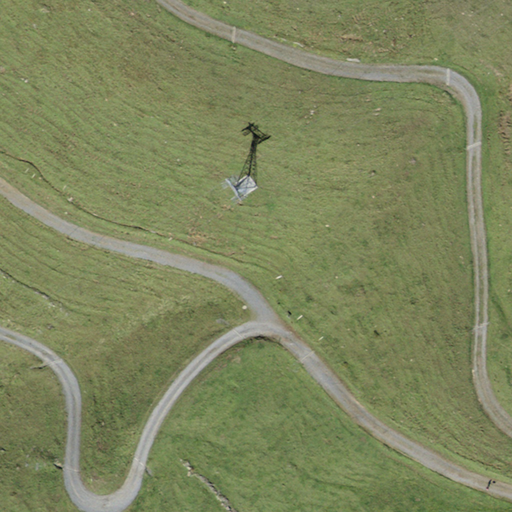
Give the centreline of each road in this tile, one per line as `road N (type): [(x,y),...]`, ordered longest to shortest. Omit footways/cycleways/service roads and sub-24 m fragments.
road 1 (track): [(164,0),(221,30),(333,68),(441,74),(461,86),(474,114),(480,373),(487,399),(511,427)]
road 2 (track): [(511,492),(464,478),(386,434),(267,328),(228,278),(88,238),(0,186)]
road 3 (track): [(0,332),(44,353),(65,376),(75,404),(70,483),(84,502),(106,506),(127,494),(161,408),(190,372),(222,343),(267,328)]
